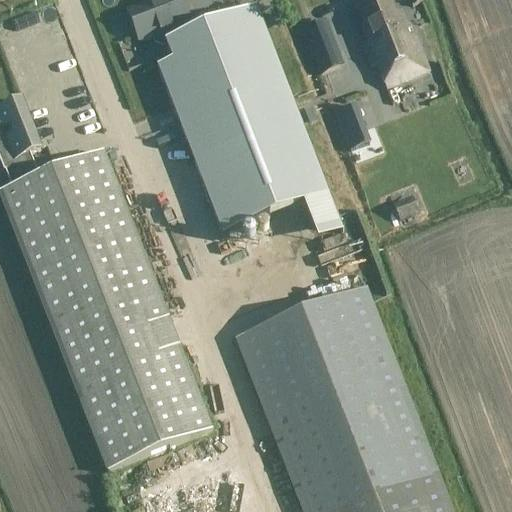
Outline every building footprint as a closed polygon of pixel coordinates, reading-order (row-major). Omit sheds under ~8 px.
[(159,71),(225,241),(331,200),(258,12),(196,36),(192,25),(182,0),(168,0),(129,15),(140,46),(155,40),(157,47),(164,50),(168,48),(174,65),(159,71)] [(365,31),(372,46),(365,49),(374,70),(380,67),(390,91),(432,74),(413,28),(410,28),(405,14),(398,17),(390,0),(370,0),(357,5),(367,30),(365,31)] [(418,0),(408,0),(412,9),(421,5),(418,0)] [(321,78),(343,69),(324,23),(304,31),(321,78)] [(0,27),(0,40),(20,36),(17,24),(0,27)] [(0,196),(111,477),(214,436),(103,156),(39,181),(30,157),(40,153),(21,104),(0,112),(0,127),(0,128),(0,162),(11,192),(0,196)] [(378,207),(388,233),(423,220),(413,194),(378,207)] [(238,344),(303,511),(454,511),(441,479),(369,292),(238,344)] [(137,490),(142,508),(172,498),(166,481),(137,490)]
